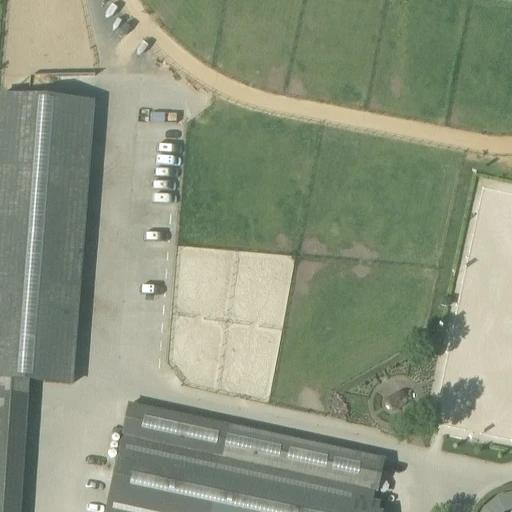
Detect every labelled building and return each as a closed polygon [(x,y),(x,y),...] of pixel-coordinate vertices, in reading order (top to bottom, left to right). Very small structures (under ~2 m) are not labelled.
[(0,511),(15,511),(25,378),(72,382),(94,102),(0,94),(0,511)] [(122,283),(145,284),(145,273),(122,273),(122,283)] [(151,303),(152,291),(114,290),(113,303),(151,303)] [(407,401),(406,397),(403,395),(400,393),(396,394),(387,399),(385,402),(383,405),(384,409),(387,412),(390,413),(394,412),(403,407),(406,405),(407,401)] [(371,511),(376,492),(383,459),(131,403),(107,511),(371,511)] [(474,511),(511,511),(511,485),(488,477),(474,511)]
